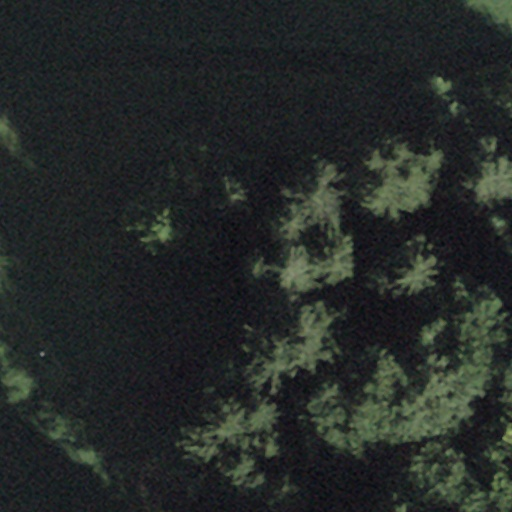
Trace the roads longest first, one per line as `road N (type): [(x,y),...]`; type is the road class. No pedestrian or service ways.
road 1 (track): [(0,62),(158,51),(422,70),(511,54)]
road 2 (track): [(389,511),(511,487)]
